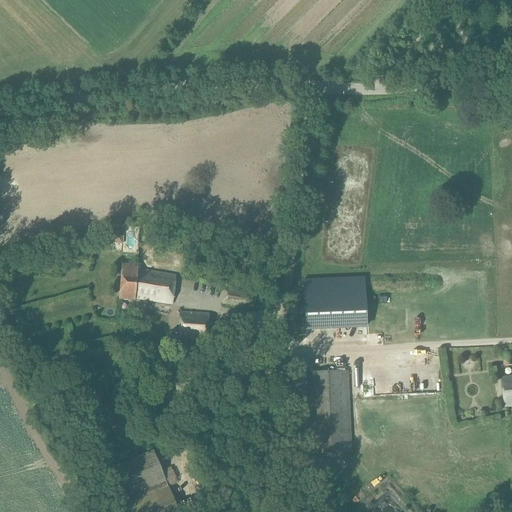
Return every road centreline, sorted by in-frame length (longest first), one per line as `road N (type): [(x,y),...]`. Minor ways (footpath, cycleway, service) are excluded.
road 1 (unclassified): [(0,118),(126,90),(369,90),(511,71)]
road 2 (track): [(195,511),(172,396),(179,355),(281,322)]
